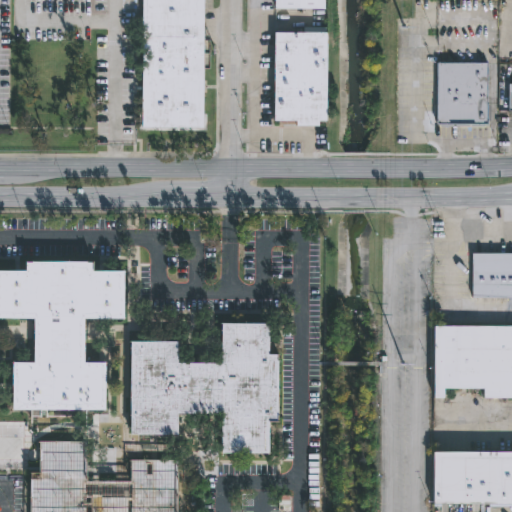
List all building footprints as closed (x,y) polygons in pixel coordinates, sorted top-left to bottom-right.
[(201,0),(201,127),(140,127),(140,0),(201,0)] [(325,10),(325,0),(275,0),(276,10),(325,10)] [(324,31),(323,69),(335,69),(334,89),(323,89),(323,120),(316,119),(316,125),(294,125),(294,120),(272,119),(272,31),(324,31)] [(434,124),(432,124),(433,63),(484,63),(483,121),(479,121),(479,124),(434,124)] [(511,298),(471,298),(471,253),(511,253),(511,298)] [(90,262),(90,271),(123,271),(123,318),(83,318),(83,363),(104,363),(104,410),(10,410),(10,363),(32,363),(32,318),(0,318),(0,271),(23,271),(23,262),(90,262)] [(269,348),(269,354),(279,354),(279,423),(269,423),(269,454),(220,454),(220,414),(176,414),(176,435),(129,435),(129,341),(177,341),(177,363),(221,363),(221,324),(269,324),(269,348)] [(511,326),(511,399),(481,399),(481,389),(442,389),(442,398),(431,398),(432,326),(511,326)] [(85,442),(85,482),(129,482),(129,460),(176,461),(176,511),(27,511),(28,473),(37,473),(38,442),(85,442)] [(511,452),(511,504),(431,505),(431,452),(511,452)]
